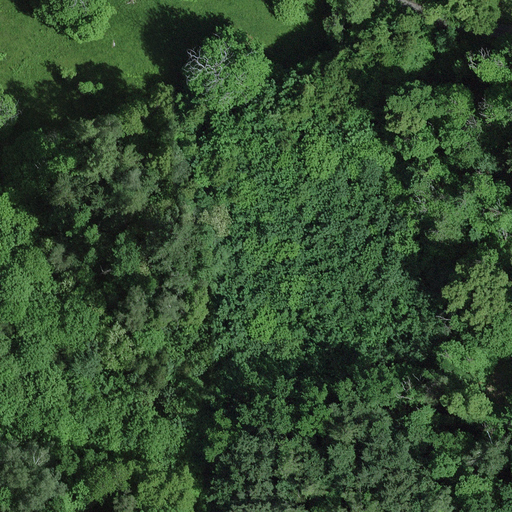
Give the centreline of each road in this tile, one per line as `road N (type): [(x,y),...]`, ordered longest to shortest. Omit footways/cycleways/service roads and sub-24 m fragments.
road 1 (track): [(0,188),(31,157),(68,138),(327,67),(361,45),(385,0)]
road 2 (unclassified): [(391,0),(511,32)]
